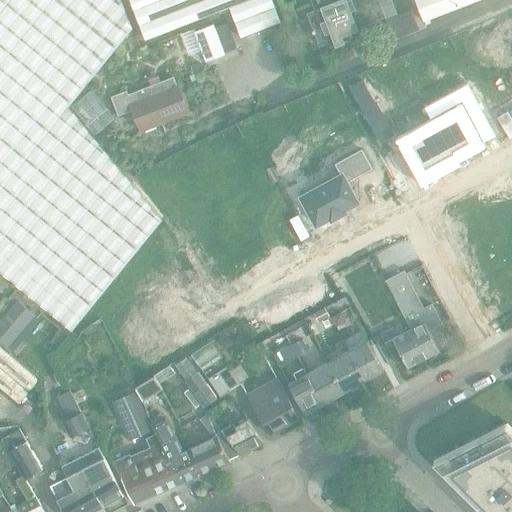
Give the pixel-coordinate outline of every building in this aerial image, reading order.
[(0,0),(0,274),(71,331),(161,220),(162,219),(128,177),(68,106),(131,28),(120,0),(0,0)] [(281,23),(271,0),(129,0),(145,40),(229,8),(241,38),(281,23)] [(317,9),(306,13),(308,18),(310,22),(318,46),(329,42),(330,46),(348,40),(347,38),(362,32),(360,28),(371,24),(367,14),(361,0),(313,0),(314,1),(317,9)] [(392,0),(390,0),(380,4),(386,18),(398,13),(392,0)] [(413,0),(422,21),(477,0),(413,0)] [(293,18),(288,7),(279,10),(283,22),(293,18)] [(193,30),(181,34),(186,48),(192,49),(199,46),(201,50),(205,61),(224,54),(223,53),(214,29),(212,24),(193,31),(193,30)] [(200,62),(190,65),(194,74),(203,70),(200,62)] [(187,112),(177,86),(176,86),(173,77),(127,94),(126,91),(110,97),(118,115),(133,109),(141,129),(187,112)] [(372,127),(384,120),(376,104),(363,81),(350,88),(372,127)] [(91,89),(71,106),(96,136),(116,119),(91,89)] [(449,103),(456,115),(419,135),(419,134),(413,137),(414,138),(407,141),(425,174),(448,162),(446,158),(474,143),(464,124),(476,117),(464,95),(449,103)] [(310,191),(301,196),(317,224),(323,221),(331,217),(332,219),(346,212),(345,209),(359,201),(348,182),(372,168),(362,149),(335,164),(341,174),(310,191)] [(392,329),(378,336),(394,364),(402,359),(407,368),(438,351),(437,349),(441,347),(435,337),(431,339),(428,332),(440,325),(430,306),(422,310),(403,273),(386,281),(409,329),(396,336),(392,329)] [(19,302),(0,323),(0,335),(10,344),(35,316),(19,302)] [(325,307),(313,313),(318,322),(330,316),(325,307)] [(341,313),(333,317),(337,325),(339,329),(345,326),(343,323),(344,319),(341,313)] [(323,328),(328,338),(337,332),(332,323),(323,328)] [(307,349),(302,339),(290,346),(295,355),(307,349)] [(382,371),(366,341),(347,351),(364,381),(382,371)] [(211,342),(191,354),(203,372),(223,360),(211,342)] [(272,355),(278,365),(295,355),(290,346),(272,355)] [(0,389),(17,405),(38,381),(0,348),(0,389)] [(347,351),(327,362),(343,393),(364,381),(347,351)] [(187,357),(176,365),(186,380),(198,372),(187,357)] [(327,362),(306,374),(322,404),(343,393),(327,362)] [(169,365),(154,375),(159,383),(175,373),(169,365)] [(296,379),(287,384),(304,414),(322,404),(306,374),(303,368),(292,373),(296,379)] [(238,387),(226,369),(207,382),(219,400),(238,387)] [(217,398),(198,372),(186,380),(184,381),(190,388),(201,404),(204,408),(217,398)] [(154,375),(136,387),(143,401),(149,397),(162,389),(159,383),(154,375)] [(129,379),(107,389),(129,440),(152,429),(129,379)] [(298,417),(275,379),(245,396),(268,434),(298,417)] [(190,388),(184,392),(195,408),(201,404),(190,388)] [(70,391),(57,398),(67,419),(80,412),(70,391)] [(230,462),(229,459),(239,455),(225,436),(220,430),(207,414),(198,420),(212,438),(189,448),(202,475),(230,462)] [(202,475),(189,448),(187,443),(181,446),(165,418),(151,424),(156,434),(181,484),(202,475)] [(233,423),(220,430),(225,436),(239,455),(262,444),(246,419),(234,426),(233,423)] [(448,469),(446,471),(488,511),(492,511),(495,509),(498,511),(511,511),(511,430),(511,431),(504,439),(495,429),(447,454),(455,462),(448,469)] [(24,480),(42,470),(18,430),(1,440),(22,476),(24,480)] [(156,434),(145,439),(149,448),(130,457),(129,454),(112,462),(134,505),(181,484),(156,434)] [(122,496),(98,447),(77,458),(103,507),(122,496)] [(60,467),(62,470),(63,472),(64,472),(85,511),(93,511),(103,507),(77,458),(60,467)] [(50,486),(64,511),(85,511),(64,472),(63,472),(55,476),(57,482),(50,486)] [(44,511),(40,504),(34,498),(24,480),(22,476),(14,480),(25,500),(13,504),(16,511),(44,511)]
